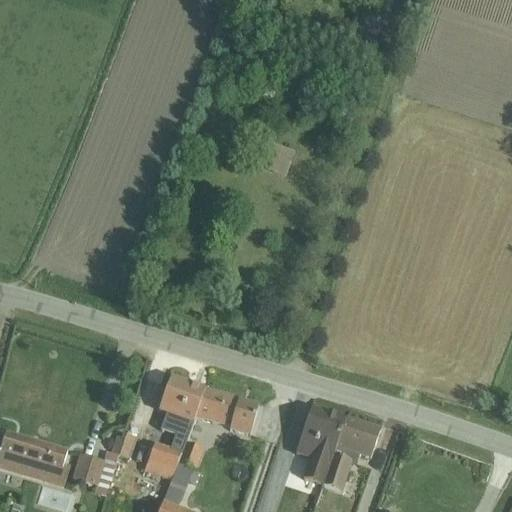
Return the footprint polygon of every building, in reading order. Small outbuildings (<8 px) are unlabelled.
[(268,143),(257,169),(285,180),(295,154),(268,143)] [(171,452),(181,455),(186,443),(194,421),(205,393),(171,380),(159,412),(167,415),(161,432),(176,437),(171,452)] [(205,393),(194,421),(230,430),(229,434),(250,440),(258,410),(239,405),(240,403),(205,393)] [(323,488),(346,422),(312,410),(296,457),(309,462),(303,481),(323,488)] [(346,422),(323,488),(342,494),(351,466),(355,467),(359,457),(371,461),(381,433),(346,422)] [(5,435),(0,451),(0,471),(64,491),(70,469),(64,467),(68,452),(6,433),(5,435)] [(123,442),(116,463),(124,465),(125,461),(146,468),(154,446),(126,436),(123,442)] [(116,463),(123,442),(116,439),(110,456),(107,454),(104,464),(80,456),(72,481),(97,488),(94,495),(105,499),(116,463)] [(181,455),(170,484),(159,511),(181,511),(179,511),(189,485),(196,487),(200,476),(193,473),(202,450),(186,443),(181,455)] [(154,446),(146,468),(144,474),(170,484),(181,455),(171,452),(154,446)] [(147,503),(143,511),(158,511),(160,509),(147,503)]
